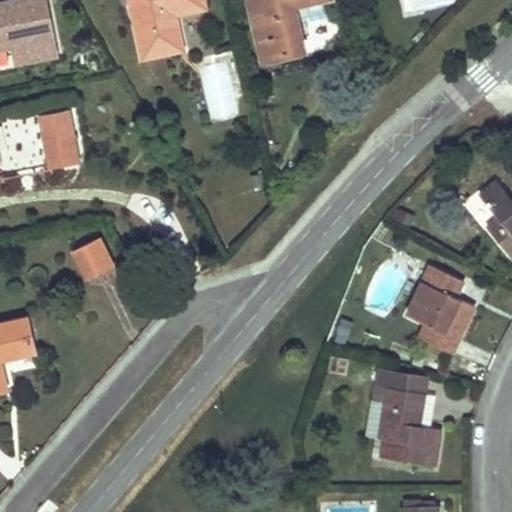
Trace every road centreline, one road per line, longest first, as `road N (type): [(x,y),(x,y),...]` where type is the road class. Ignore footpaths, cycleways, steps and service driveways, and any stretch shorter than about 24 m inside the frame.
road 1 (tertiary): [(87,511),(408,146),(511,51)]
road 2 (residential): [(498,511),(497,446),(511,390)]
